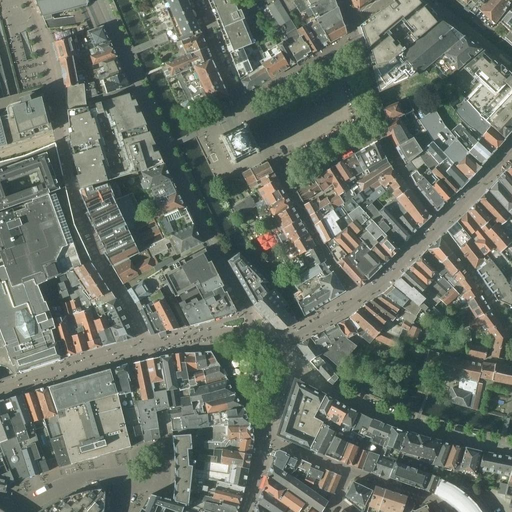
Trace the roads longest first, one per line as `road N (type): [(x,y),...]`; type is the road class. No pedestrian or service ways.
road 1 (residential): [(275,345),(225,268),(103,0)]
road 2 (residential): [(196,0),(241,102),(354,39),(352,24)]
road 3 (residential): [(291,362),(327,391),(458,438),(511,448)]
road 4 (residential): [(351,471),(265,438),(291,362)]
road 5 (residential): [(0,498),(14,504),(82,479),(123,482)]
road 6 (residential): [(126,489),(153,483),(166,465),(160,450),(135,455),(123,482)]
